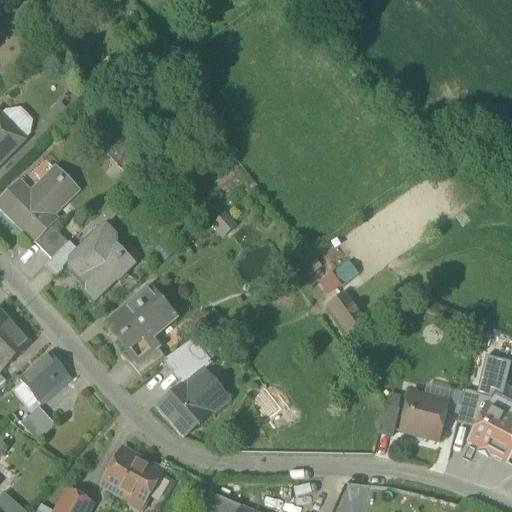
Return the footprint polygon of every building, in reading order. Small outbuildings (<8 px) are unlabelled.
[(0,163),(23,141),(0,118),(0,163)] [(0,205),(0,207),(34,243),(51,226),(57,220),(54,217),(78,193),(76,192),(68,199),(59,189),(66,182),(55,171),(31,194),(21,184),(0,205)] [(76,192),(66,182),(59,189),(68,199),(76,192)] [(34,243),(52,261),(68,244),(51,226),(34,243)] [(86,296),(94,305),(116,283),(118,283),(125,276),(125,267),(122,263),(123,262),(123,259),(116,251),(116,237),(105,226),(78,252),(70,260),(70,261),(70,272),(86,288),(86,296)] [(69,243),(68,244),(52,261),(45,267),(54,277),(58,277),(64,271),(63,268),(70,261),(70,260),(78,252),(69,243)] [(129,353),(138,364),(156,348),(150,341),(174,321),(149,292),(107,327),(112,334),(115,331),(122,339),(119,341),(129,353)] [(329,309),(348,335),(364,324),(345,298),(329,309)] [(0,308),(0,331),(11,321),(1,308),(0,308)] [(0,375),(32,345),(11,321),(0,331),(0,375)] [(112,334),(119,341),(122,339),(115,331),(112,334)] [(188,345),(166,360),(187,386),(188,385),(200,376),(204,372),(213,365),(205,356),(200,359),(188,345)] [(141,378),(166,360),(156,348),(138,364),(129,353),(123,358),(141,378)] [(21,382),(41,407),(71,381),(51,356),(21,382)] [(510,364),(485,358),(476,395),(476,396),(480,397),(473,420),(479,422),(487,408),(500,414),(506,404),(500,401),(510,364)] [(197,396),(203,403),(219,390),(204,372),(200,376),(209,387),(197,396)] [(188,385),(197,396),(209,387),(200,376),(188,385)] [(182,439),(212,415),(203,403),(197,396),(188,385),(187,386),(158,410),(182,439)] [(451,393),(426,386),(423,398),(425,399),(448,405),(451,393)] [(228,401),(219,390),(203,403),(212,415),(228,401)] [(445,414),(457,417),(464,394),(451,391),(451,393),(448,405),(447,407),(445,414)] [(388,394),(385,409),(398,412),(402,398),(388,394)] [(456,422),(472,426),(473,420),(480,397),(476,396),(476,397),(464,394),(457,417),(456,422)] [(399,434),(438,444),(445,414),(447,407),(424,401),(425,399),(423,398),(409,395),(399,434)] [(448,405),(425,399),(424,401),(447,407),(448,405)] [(511,407),(506,404),(500,414),(501,415),(500,417),(511,423),(511,407)] [(511,423),(500,417),(501,415),(500,414),(487,408),(479,422),(468,443),(504,462),(509,452),(511,452),(511,423)] [(20,424),(31,435),(42,426),(49,421),(38,409),(20,424)] [(379,434),(392,438),(398,412),(385,409),(379,434)] [(31,435),(36,442),(48,433),(42,426),(31,435)] [(127,505),(138,511),(142,511),(150,499),(147,497),(152,488),(161,472),(162,472),(123,450),(102,487),(129,502),(127,505)] [(57,511),(87,511),(91,506),(69,493),(57,511)] [(200,511),(236,511),(238,508),(211,495),(200,511)] [(0,506),(0,511),(17,511),(18,511),(6,500),(0,506)]
